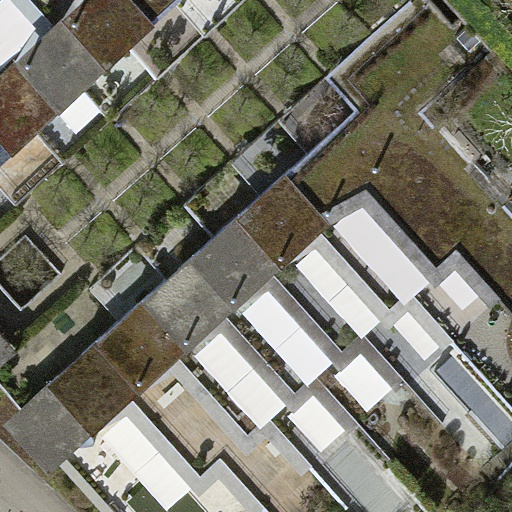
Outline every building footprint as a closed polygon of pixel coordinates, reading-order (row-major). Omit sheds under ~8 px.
[(0,0),(0,66),(1,68),(0,70),(0,111),(29,142),(96,96),(114,115),(162,75),(139,49),(76,103),(33,55),(49,23),(29,0),(0,0)] [(29,0),(49,23),(33,55),(76,103),(139,49),(162,75),(210,32),(180,0),(121,53),(83,11),(88,0),(29,0)] [(88,0),(83,11),(121,53),(180,0),(210,32),(245,0),(169,0),(161,7),(154,0),(88,0)] [(450,0),(415,0),(332,70),(362,109),(299,165),(334,205),(374,190),(444,269),(464,252),(511,302),(511,177),(443,98),(495,52),(450,0)] [(0,185),(21,208),(114,115),(96,96),(29,142),(0,111),(0,70),(1,68),(0,66),(0,185)] [(362,109),(332,70),(285,116),(308,143),(250,203),(289,250),(328,233),(399,316),(419,298),(488,368),(511,343),(511,302),(464,252),(444,269),(374,190),(334,205),(299,165),(362,109)] [(308,143),(285,116),(238,156),(259,183),(201,246),(240,294),(278,277),(349,356),(370,338),(441,416),(488,368),(419,298),(399,316),(328,233),(289,250),(250,203),(308,143)] [(259,183),(238,156),(190,198),(210,225),(152,288),(196,341),(234,322),(300,398),(321,381),(398,463),(441,416),(370,338),(349,356),(278,277),(240,294),(201,246),(259,183)] [(0,227),(21,208),(0,185),(0,227)] [(190,198),(91,284),(113,309),(56,375),(97,423),(134,407),(204,484),(223,468),(258,505),(264,511),(344,511),(398,463),(321,381),(300,398),(234,322),(196,341),(152,288),(210,225),(190,198)] [(113,309),(91,284),(0,370),(0,379),(24,407),(12,421),(50,466),(66,453),(119,511),(250,511),(258,505),(223,468),(204,484),(134,407),(97,423),(56,375),(113,309)]
